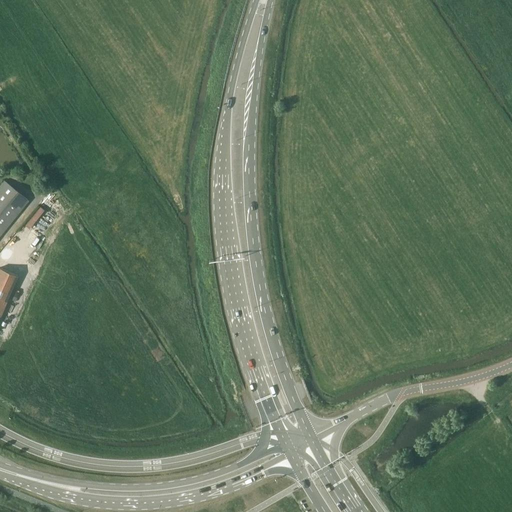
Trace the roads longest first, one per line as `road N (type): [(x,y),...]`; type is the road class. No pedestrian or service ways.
road 1 (primary): [(256,0),(227,113),(228,247),(242,325),(285,444)]
road 2 (primary): [(312,441),(279,363),(254,254),(249,141),(270,0)]
road 3 (tertiary): [(2,470),(99,502),(151,503),(291,457)]
road 4 (tertiary): [(256,456),(155,486),(73,484),(2,470)]
road 5 (unclassified): [(312,441),(401,392),(511,364)]
